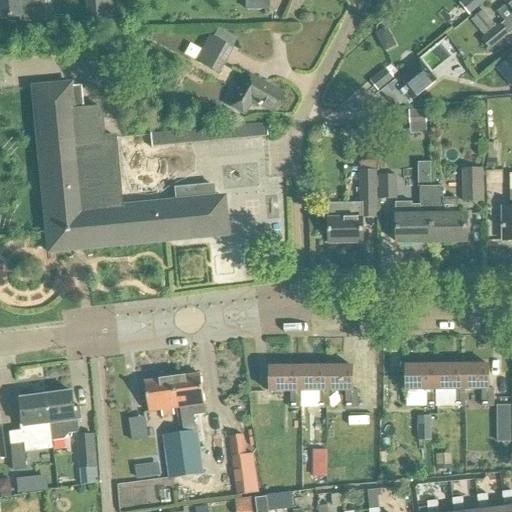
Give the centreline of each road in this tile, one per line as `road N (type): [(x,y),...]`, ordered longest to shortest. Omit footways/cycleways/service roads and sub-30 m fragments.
road 1 (residential): [(302,309),(301,119),(362,0)]
road 2 (residential): [(302,309),(0,343)]
road 3 (residential): [(511,308),(302,309)]
